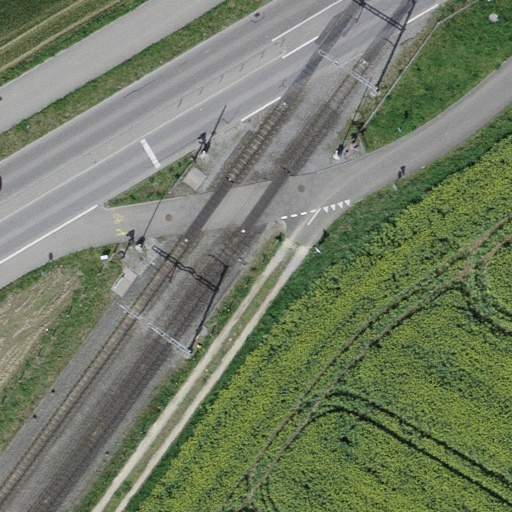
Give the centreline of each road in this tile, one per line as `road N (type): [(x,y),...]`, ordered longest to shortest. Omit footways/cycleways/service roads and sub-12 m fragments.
road 1 (primary): [(354,0),(0,211)]
road 2 (track): [(106,511),(311,225),(323,188)]
road 3 (track): [(323,188),(412,152),(511,79)]
